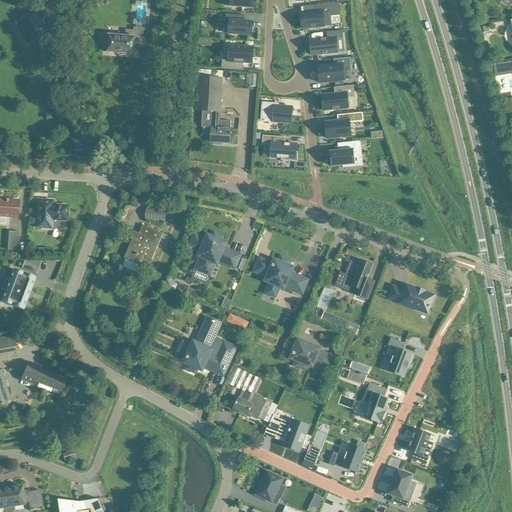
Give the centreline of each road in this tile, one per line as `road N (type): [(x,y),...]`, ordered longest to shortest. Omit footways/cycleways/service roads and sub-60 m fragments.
road 1 (secondary): [(418,0),(468,176),(511,449)]
road 2 (residential): [(466,284),(247,192),(180,181),(104,185)]
road 3 (secondary): [(511,332),(477,148),(434,0)]
road 4 (residential): [(223,455),(256,452),(362,495),(441,336)]
road 5 (residential): [(127,384),(88,357),(68,323),(69,295),(104,185)]
road 6 (residential): [(127,384),(90,475),(0,454)]
road 7 (track): [(376,0),(421,131)]
road 8 (residential): [(223,455),(205,429),(127,384)]
